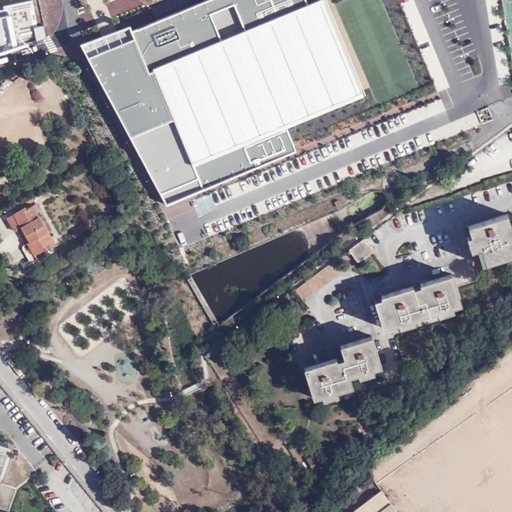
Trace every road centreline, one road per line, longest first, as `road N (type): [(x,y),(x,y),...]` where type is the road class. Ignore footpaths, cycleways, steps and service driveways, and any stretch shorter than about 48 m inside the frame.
road 1 (residential): [(0,369),(116,511)]
road 2 (unknown): [(511,362),(376,472)]
